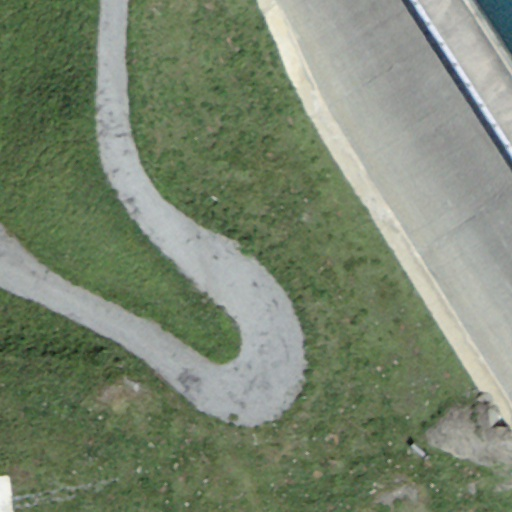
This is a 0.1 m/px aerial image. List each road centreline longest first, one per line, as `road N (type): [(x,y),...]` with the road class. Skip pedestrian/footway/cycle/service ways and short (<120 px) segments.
road 1 (track): [(0,265),(214,390),(250,390),(268,365),(266,321),(246,293),(147,214),(128,183),(111,112),(113,0)]
road 2 (track): [(432,0),(511,122)]
